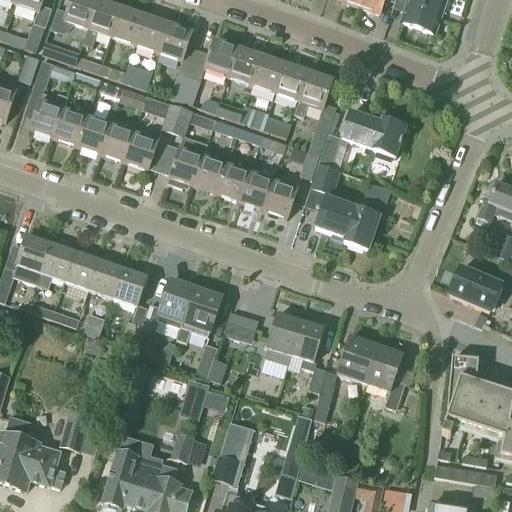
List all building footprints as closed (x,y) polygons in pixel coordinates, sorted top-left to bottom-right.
[(15,0),(0,0),(0,5),(12,9),(15,0)] [(42,0),(15,0),(12,9),(36,17),(42,0)] [(85,34),(95,5),(79,0),(68,0),(63,16),(56,14),(48,35),(63,40),(74,30),(85,34)] [(358,11),(361,0),(338,0),(337,4),(345,7),(346,10),(352,12),(354,10),(358,11)] [(361,0),(358,11),(360,12),(362,15),(368,17),(371,16),(378,18),(384,1),(393,4),(394,1),(394,0),(361,0)] [(394,0),(394,1),(441,16),(446,0),(394,0)] [(394,1),(393,4),(394,4),(391,15),(401,18),(398,28),(433,39),(441,16),(394,1)] [(120,14),(95,5),(85,34),(87,35),(82,49),(91,52),(96,38),(110,43),(120,14)] [(110,43),(132,51),(142,22),(120,14),(110,43)] [(132,51),(156,59),(166,30),(142,22),(132,51)] [(0,45),(36,57),(44,33),(32,28),(26,44),(3,36),(0,44),(0,45)] [(179,67),(189,38),(166,30),(156,59),(179,67)] [(201,74),(226,83),(236,53),(211,45),(201,74)] [(41,60),(73,71),(76,61),(56,54),(57,51),(45,47),(41,60)] [(236,53),(226,83),(249,91),(259,61),(257,61),(259,55),(243,49),(240,55),(236,53)] [(30,90),(38,64),(26,60),(17,86),(30,90)] [(73,71),(97,79),(101,69),(76,61),(73,71)] [(249,91),(272,99),(282,69),(259,61),(249,91)] [(52,145),(66,102),(58,99),(53,112),(39,107),(43,94),(45,95),(50,82),(71,89),(72,87),(75,77),(41,65),(26,113),(34,116),(27,136),(52,145)] [(146,95),(152,76),(128,68),(125,78),(123,77),(120,87),(146,95)] [(97,79),(120,87),(123,77),(101,69),(97,79)] [(272,99),(296,107),(306,77),(282,69),(272,99)] [(72,87),(95,95),(99,85),(75,77),(72,87)] [(306,77),(296,107),(298,107),(294,119),(303,123),(307,111),(320,115),(330,86),(306,77)] [(168,103),(178,107),(187,82),(177,78),(168,103)] [(192,111),(200,86),(187,82),(178,107),(192,111)] [(95,95),(119,103),(122,93),(99,85),(95,95)] [(14,98),(0,93),(0,127),(4,129),(14,98)] [(119,103),(143,111),(146,102),(122,93),(119,103)] [(52,145),(75,153),(86,123),(63,115),(67,103),(66,102),(52,145)] [(143,111),(166,119),(160,135),(171,139),(180,113),(169,109),(146,102),(143,111)] [(218,110),(215,119),(236,127),(240,118),(241,114),(220,107),(219,111),(218,110)] [(306,158),(318,162),(335,111),(323,107),(307,157),(306,158)] [(236,127),(260,135),(263,125),(266,118),(242,110),(241,114),(240,118),(236,127)] [(189,127),(212,135),(215,125),(180,113),(171,139),(182,142),(184,143),(184,141),(189,127)] [(352,120),(344,144),(343,145),(346,146),(392,162),(402,133),(378,125),(377,128),(352,120)] [(286,144),(289,134),(291,129),(267,121),(265,126),(263,125),(260,135),(286,144)] [(75,153),(99,161),(109,131),(86,123),(75,153)] [(212,135),(235,142),(238,133),(215,125),(212,135)] [(109,131),(99,161),(123,169),(133,139),(109,131)] [(235,142),(258,150),(261,141),(238,133),(235,142)] [(133,139),(123,169),(146,177),(159,138),(150,135),(146,144),(133,139)] [(344,144),(328,138),(318,166),(331,171),(339,149),(344,150),(346,146),(343,145),(344,144)] [(192,193),(202,163),(207,149),(184,141),(184,143),(182,142),(166,188),(181,194),(183,190),(192,193)] [(261,141),(258,150),(283,159),(286,149),(261,141)] [(306,158),(307,157),(293,152),(289,163),(304,168),(299,181),(310,185),(318,162),(306,158)] [(192,193),(215,201),(225,171),(202,163),(192,193)] [(331,171),(318,166),(309,196),(331,204),(340,176),(331,173),(331,171)] [(215,201),(238,209),(248,179),(225,171),(215,201)] [(238,209),(262,217),(272,187),(248,179),(238,209)] [(286,225),(296,195),(272,187),(262,217),(286,225)] [(511,225),(511,223),(511,194),(496,188),(488,208),(483,205),(477,220),(490,226),(493,218),(497,220),(498,219),(511,225)] [(366,258),(378,223),(323,205),(313,236),(342,246),(341,249),(366,258)] [(508,266),(511,255),(511,241),(504,238),(495,261),(508,266)] [(0,307),(4,309),(13,283),(36,290),(49,251),(25,243),(15,272),(14,275),(4,272),(0,282),(0,307)] [(73,260),(49,251),(36,290),(47,294),(51,285),(63,289),(73,260)] [(98,268),(73,260),(63,289),(88,297),(98,268)] [(122,276),(98,268),(88,297),(112,306),(122,276)] [(500,290),(459,273),(448,299),(448,300),(450,301),(488,318),(500,290)] [(146,285),(122,276),(112,306),(136,314),(146,285)] [(179,336),(192,296),(168,288),(157,322),(158,322),(156,328),(179,336)] [(192,296),(179,336),(175,345),(185,349),(188,339),(206,345),(208,339),(209,340),(220,305),(215,303),(216,300),(205,296),(204,300),(192,296)] [(50,325),(53,316),(31,308),(28,317),(50,325)] [(53,316),(50,325),(66,330),(76,334),(79,325),(53,316)] [(479,318),(473,330),(481,333),(486,321),(479,318)] [(85,332),(81,341),(97,346),(100,337),(104,325),(89,320),(85,332)] [(257,328),(229,320),(223,341),(251,349),(257,328)] [(276,322),(264,364),(287,371),(289,363),(300,329),(276,322)] [(314,374),(313,370),(323,336),(300,329),(289,363),(302,367),(299,375),(313,379),(307,397),(318,400),(325,378),(314,374)] [(129,330),(121,354),(132,358),(140,334),(129,330)] [(368,388),(379,354),(349,344),(336,382),(350,386),(352,383),(368,388)] [(205,349),(195,380),(206,384),(216,353),(205,349)] [(402,362),(379,354),(368,388),(378,392),(376,396),(390,400),(385,413),(396,417),(405,390),(394,387),(402,362)] [(477,365),(453,363),(450,363),(449,377),(446,413),(448,414),(445,425),(503,444),(499,461),(511,464),(511,419),(509,419),(511,405),(511,400),(475,389),(477,365)] [(213,364),(206,383),(218,388),(225,369),(213,364)] [(132,370),(119,414),(135,418),(147,375),(132,370)] [(0,380),(0,415),(9,383),(0,380)] [(190,387),(181,419),(196,424),(206,392),(190,387)] [(313,427),(324,430),(335,391),(323,388),(313,427)] [(102,433),(111,396),(96,392),(86,426),(86,429),(102,433)] [(67,421),(59,452),(78,457),(86,429),(86,426),(67,421)] [(297,422),(287,459),(301,463),(311,425),(297,422)] [(0,490),(25,498),(28,487),(47,493),(48,491),(58,494),(63,479),(52,476),(57,461),(44,457),(47,447),(45,445),(39,443),(36,444),(35,447),(27,445),(31,431),(8,425),(3,442),(0,440),(0,490)] [(229,428),(218,463),(238,469),(241,459),(248,435),(229,428)] [(452,433),(443,430),(441,435),(440,439),(449,442),(452,433)] [(191,445),(191,443),(177,439),(170,464),(177,466),(184,443),(191,445)] [(184,443),(177,466),(198,471),(205,447),(191,443),(191,445),(184,443)] [(103,509),(101,511),(121,511),(122,510),(129,511),(148,511),(153,496),(136,491),(140,480),(156,484),(160,472),(149,468),(153,453),(123,444),(119,459),(116,459),(101,508),(103,509)] [(448,466),(450,458),(438,456),(437,456),(436,464),(448,466)] [(473,470),(474,462),(462,460),(461,468),(473,470)] [(486,464),(474,462),(473,470),(485,472),(486,464)] [(441,483),(443,471),(435,470),(433,481),(433,482),(441,483)] [(448,485),(450,473),(443,471),(441,483),(448,485)] [(153,496),(148,511),(185,511),(189,498),(178,495),(179,492),(171,489),(175,476),(160,472),(156,484),(140,480),(136,491),(153,496)] [(456,486),(458,474),(450,473),(448,485),(456,486)] [(463,487),(465,475),(458,474),(456,486),(463,487)] [(471,489),(473,477),(465,475),(463,487),(471,489)] [(478,490),(480,478),(473,477),(471,489),(478,490)] [(486,491),(488,479),(480,478),(478,490),(486,491)] [(494,490),(495,481),(488,479),(486,491),(493,492),(494,490)] [(293,495),(296,486),(280,481),(277,491),(293,495)] [(350,511),(356,486),(335,481),(328,511),(350,511)] [(377,511),(381,492),(358,488),(356,503),(366,505),(364,511),(377,511)] [(471,510),(485,511),(493,511),(496,494),(474,490),(471,510)] [(253,511),(254,509),(255,509),(255,507),(235,501),(237,494),(236,493),(227,491),(220,511),(253,511)] [(403,511),(406,498),(385,494),(381,511),(403,511)]
